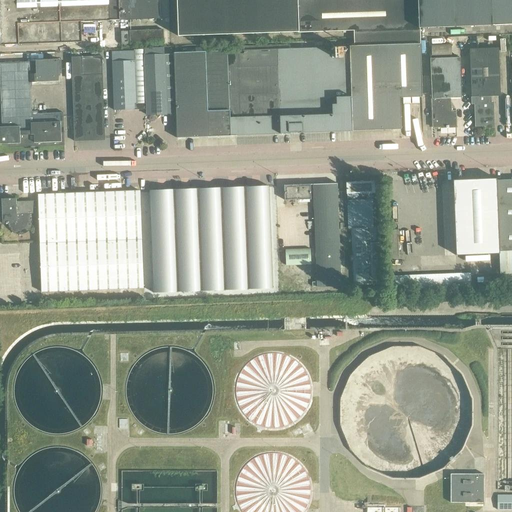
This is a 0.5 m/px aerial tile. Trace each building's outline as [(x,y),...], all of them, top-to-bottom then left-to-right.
[(38,0),(0,0),(0,25),(39,24),(38,0)] [(0,25),(0,28),(1,45),(0,45),(0,46),(81,43),(80,23),(119,21),(118,0),(60,0),(61,23),(39,24),(0,25)] [(61,23),(60,0),(38,0),(39,24),(61,23)] [(118,0),(119,21),(161,20),(159,0),(118,0)] [(511,0),(176,0),(178,37),(294,33),(354,31),(354,42),(420,39),(420,28),(511,25),(511,0)] [(163,31),(157,31),(130,32),(130,44),(164,43),(163,31)] [(451,44),(431,45),(432,56),(452,55),(451,44)] [(278,50),(280,133),(281,133),(281,135),(306,134),(321,133),(347,133),(353,132),(402,131),(400,99),(423,98),(421,45),(350,47),(350,48),(338,49),(317,49),(278,50)] [(112,51),(112,63),(114,111),(137,110),(142,110),(147,110),(145,56),(155,56),(165,56),(164,49),(144,49),(144,50),(112,51)] [(499,49),(470,50),(471,97),(471,99),(471,105),(475,105),(476,127),(485,127),(485,125),(494,124),(493,104),(491,104),(491,97),(500,97),(499,49)] [(174,55),(175,95),(176,115),(177,139),(199,138),(209,138),(241,136),(256,136),(274,135),(274,133),(280,133),(278,50),(227,52),(205,53),(174,54),(174,55)] [(176,115),(175,95),(174,55),(169,56),(165,56),(155,56),(145,56),(147,110),(147,116),(157,116),(167,115),(172,115),(176,115)] [(72,77),(75,142),(104,140),(104,142),(105,142),(104,100),(102,57),(71,58),(72,77)] [(430,60),(432,100),(433,129),(456,128),(455,112),(450,112),(449,99),(462,98),(460,58),(430,60)] [(20,137),(29,136),(34,136),(35,144),(62,143),(62,135),(64,135),(64,115),(63,114),(32,116),(30,84),(61,83),(62,82),(62,62),(0,64),(0,75),(2,133),(0,132),(0,138),(0,145),(20,144),(20,137)] [(511,180),(496,181),(496,179),(453,181),(456,256),(499,255),(499,253),(511,252),(511,180)] [(372,181),(344,182),(345,195),(347,194),(347,204),(348,204),(349,230),(351,230),(353,286),(375,285),(382,285),(380,243),(384,243),(383,226),(373,227),(371,193),(373,193),(372,181)] [(337,184),(313,185),(313,186),(317,283),(312,283),(313,287),(317,287),(317,288),(341,287),(339,244),(337,185),(337,184)] [(310,185),(297,186),(297,201),(311,200),(310,185)] [(297,201),(297,186),(284,186),(285,201),(297,201)] [(269,188),(151,193),(155,294),(273,289),(269,188)] [(64,195),(37,196),(38,202),(38,215),(41,281),(41,292),(144,289),(144,278),(140,192),(109,193),(96,193),(67,195),(64,195)] [(16,200),(2,200),(2,216),(3,224),(9,224),(9,227),(12,232),(15,234),(18,236),(23,236),(27,234),(30,231),(31,228),(32,224),(32,215),(38,215),(38,202),(17,203),(16,200)] [(284,251),(285,267),(310,266),(309,249),(284,251)] [(53,435),(58,435),(62,435),(70,434),(78,431),(85,427),(92,421),(97,415),(100,407),(103,399),(104,391),(103,383),(100,375),(97,367),(91,361),(85,355),(78,351),(70,348),(61,347),(53,348),(45,350),(37,353),(30,358),(25,364),(20,371),(17,379),(16,387),(16,396),(17,404),(20,412),(25,419),(31,425),(38,429),(45,433),(53,435)] [(126,387),(127,392),(127,395),(128,403),(131,411),(136,418),(142,424),(149,429),(156,432),(164,434),(173,435),(181,433),(189,431),(196,426),(202,421),(208,414),(211,407),(214,399),(214,389),(214,382),(211,374),(207,367),(202,360),(196,355),(189,350),(181,348),(172,347),(164,347),(156,349),(148,352),(141,357),(136,363),(131,370),(128,378),(126,387)] [(432,473),(440,467),(447,462),(453,455),(459,446),(463,438),(466,428),(467,420),(467,409),(465,399),(460,387),(455,377),(448,370),(442,365),(436,360),(427,355),(417,352),(403,351),(394,351),(383,354),(370,360),(361,366),(355,373),(346,385),(341,396),(339,409),(338,420),(340,431),(344,442),(350,453),(358,461),(365,467),(372,472),(384,477),(395,479),(404,480),(412,479),(423,477),(432,473)] [(237,388),(237,389),(237,396),(239,403),(242,410),(246,417),(252,422),(259,426),(266,429),(274,430),(282,429),(290,427),(296,424),(303,419),(308,412),(311,406),(313,398),(314,391),(313,383),(311,376),(307,369),(302,363),(296,358),(289,355),(281,353),(273,353),(265,354),(258,357),(251,361),(246,366),(241,373),(238,380),(237,388)] [(98,511),(100,507),(103,499),(103,491),(103,483),(100,475),(96,467),(91,461),(85,455),(78,451),(70,448),(61,447),(58,447),(53,448),(45,450),(37,453),(30,458),(25,464),(20,471),(17,479),(15,487),(15,490),(16,496),(17,504),(20,511),(98,511)] [(307,511),(311,506),(313,499),(313,492),(313,484),(310,477),(306,470),(301,464),(295,459),(288,456),(280,454),(272,453),(265,455),(257,457),(251,462),(245,467),(241,474),(238,481),(236,488),(236,496),(238,504),(241,511),(307,511)] [(118,472),(118,505),(219,505),(219,472),(118,472)] [(484,475),(450,475),(450,503),(484,503),(484,475)] [(511,511),(511,497),(495,498),(495,511),(511,511)]
